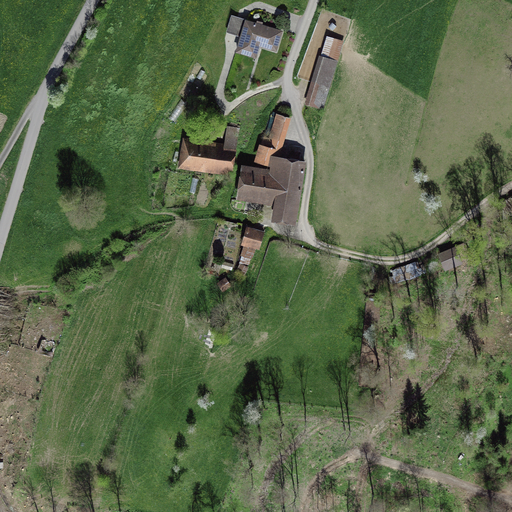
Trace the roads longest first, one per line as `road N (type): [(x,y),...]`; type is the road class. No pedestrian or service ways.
road 1 (unclassified): [(0,242),(50,80),(92,0)]
road 2 (track): [(302,214),(315,240),(394,260),(511,171)]
road 3 (unclassified): [(315,0),(284,82),(309,151),(302,214)]
